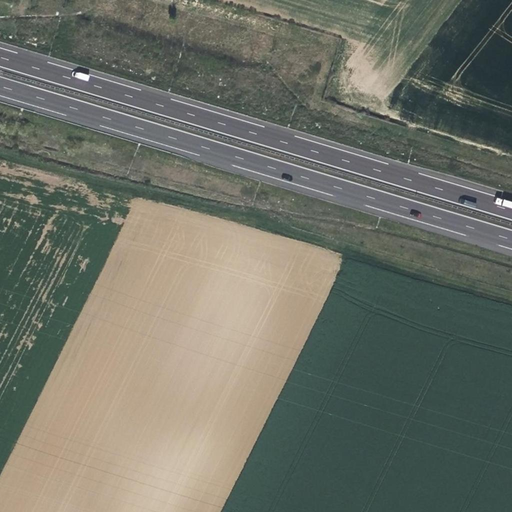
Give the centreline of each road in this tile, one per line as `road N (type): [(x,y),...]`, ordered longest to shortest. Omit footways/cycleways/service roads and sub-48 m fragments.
road 1 (motorway): [(0,86),(511,241)]
road 2 (motorway): [(511,211),(0,57)]
road 3 (track): [(511,152),(381,111),(465,0)]
